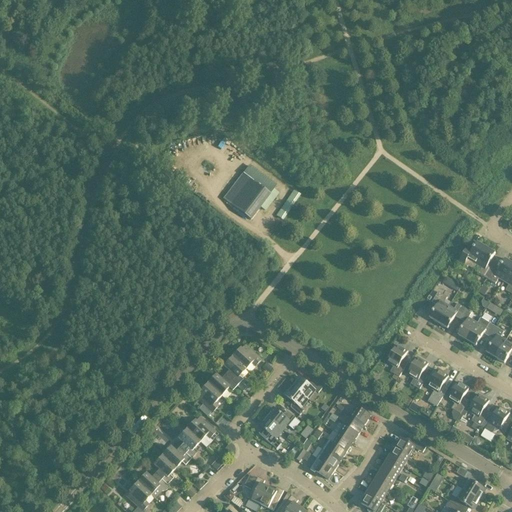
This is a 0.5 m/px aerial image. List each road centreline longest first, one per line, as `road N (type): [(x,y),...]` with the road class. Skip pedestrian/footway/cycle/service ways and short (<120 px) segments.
road 1 (residential): [(54,511),(220,331),(247,321),(511,483)]
road 2 (residential): [(511,393),(397,327)]
